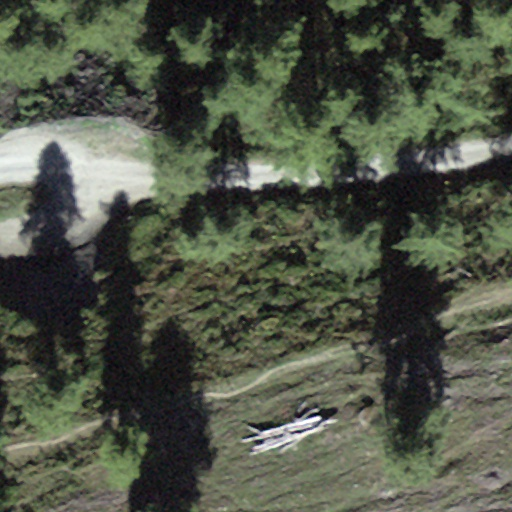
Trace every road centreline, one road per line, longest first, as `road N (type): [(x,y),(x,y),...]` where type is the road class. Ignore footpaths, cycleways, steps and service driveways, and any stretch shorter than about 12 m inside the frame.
road 1 (track): [(0,173),(129,176),(511,161)]
road 2 (track): [(129,176),(103,221),(0,246)]
